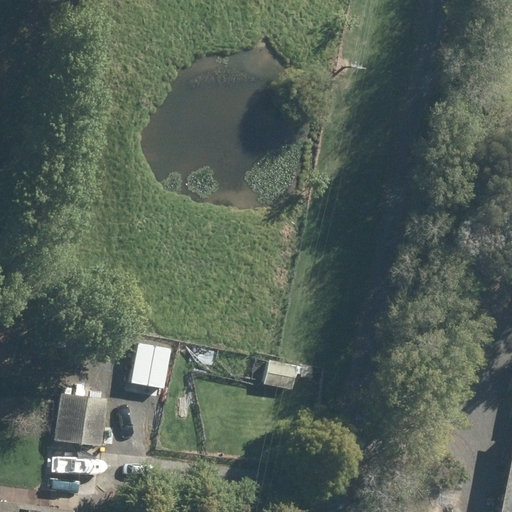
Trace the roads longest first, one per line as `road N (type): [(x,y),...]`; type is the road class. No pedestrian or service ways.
road 1 (track): [(351,511),(462,0)]
road 2 (track): [(356,487),(126,476),(104,487),(96,511)]
